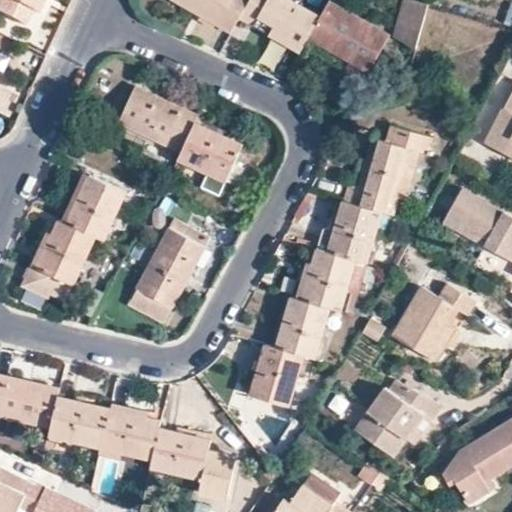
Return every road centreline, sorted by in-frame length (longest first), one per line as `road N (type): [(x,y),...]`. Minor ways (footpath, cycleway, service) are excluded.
road 1 (residential): [(100,18),(275,100),(301,125),(304,156),(206,338),(185,356),(154,357),(0,323)]
road 2 (residential): [(100,18),(20,179)]
